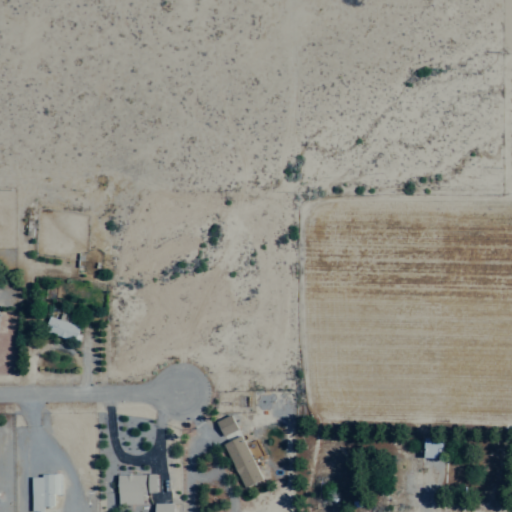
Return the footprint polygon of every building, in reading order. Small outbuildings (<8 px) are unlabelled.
[(71,324),(73,317),(58,313),(57,319),(47,316),(43,332),(73,340),(77,325),(71,324)] [(235,430),(228,414),(213,421),(221,437),(235,430)] [(260,480),(238,435),(221,444),(242,488),(260,480)] [(421,458),(438,458),(438,439),(421,438),(421,458)] [(154,492),(153,474),(115,475),(116,504),(140,503),(140,493),(154,492)] [(57,475),(28,476),(29,511),(39,511),(39,506),(51,506),(51,495),(58,494),(57,475)] [(170,511),(171,502),(152,503),(151,511),(170,511)]
